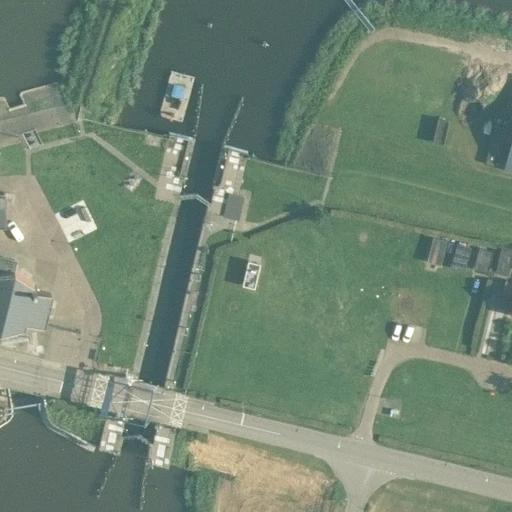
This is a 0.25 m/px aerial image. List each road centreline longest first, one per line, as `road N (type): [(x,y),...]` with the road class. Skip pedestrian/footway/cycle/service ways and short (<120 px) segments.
road 1 (tertiary): [(361,459),(0,365)]
road 2 (unclassified): [(511,374),(389,344),(361,459)]
road 3 (tertiary): [(511,491),(361,459)]
